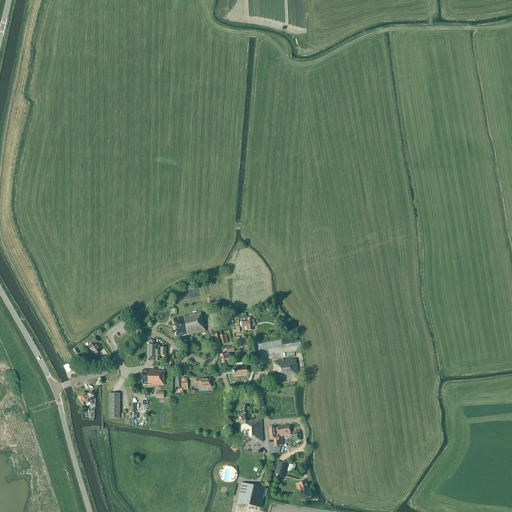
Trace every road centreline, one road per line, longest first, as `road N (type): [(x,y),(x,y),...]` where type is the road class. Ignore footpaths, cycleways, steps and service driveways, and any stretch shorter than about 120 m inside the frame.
road 1 (track): [(511,23),(396,28),(287,64)]
road 2 (tertiary): [(89,511),(54,389)]
road 3 (residential): [(303,429),(293,420),(266,420),(258,393),(229,388),(213,367)]
